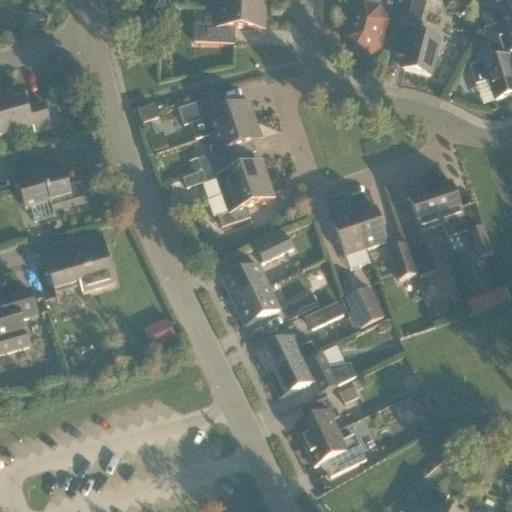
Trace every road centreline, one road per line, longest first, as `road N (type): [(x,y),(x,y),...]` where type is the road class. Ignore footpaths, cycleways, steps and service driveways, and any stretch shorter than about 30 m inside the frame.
road 1 (residential): [(284,511),(182,296),(91,34)]
road 2 (residential): [(451,123),(416,164),(328,193),(307,175),(283,94),(316,77)]
road 3 (residential): [(451,123),(316,77)]
